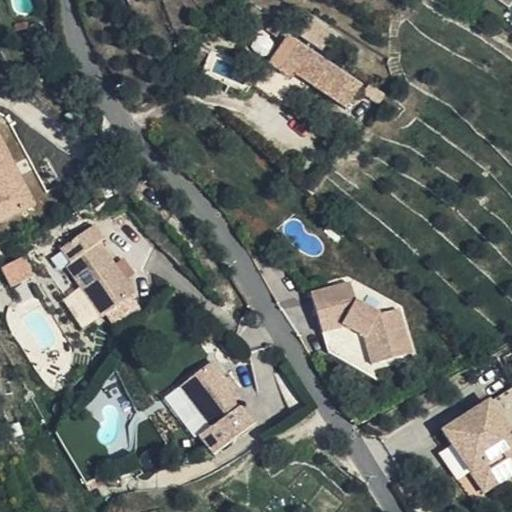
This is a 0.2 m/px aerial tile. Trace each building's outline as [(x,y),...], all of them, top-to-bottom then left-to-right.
[(302,34),(328,51),(341,31),(314,15),(302,34)] [(370,86),(292,33),(273,61),(295,77),(299,72),(354,111),(370,86)] [(0,223),(37,207),(0,126),(0,223)] [(74,291),(100,324),(132,298),(93,247),(60,272),(74,291)] [(12,285),(33,273),(24,256),(3,268),(12,285)] [(321,310),(363,298),(358,280),(316,292),(321,310)] [(88,333),(100,324),(74,291),(64,301),(88,333)] [(385,313),(363,298),(321,310),(328,330),(351,323),(368,333),(375,363),(416,353),(401,309),(385,313)] [(203,345),(216,334),(194,310),(182,320),(203,345)] [(179,381),(198,408),(208,424),(197,433),(210,453),(252,421),(238,402),(241,398),(211,355),(179,381)] [(167,391),(182,420),(198,408),(179,381),(167,391)] [(511,389),(511,387),(453,425),(493,489),(511,476),(511,389)]
